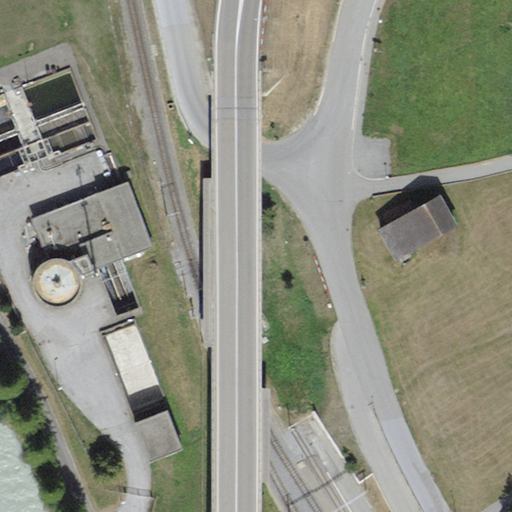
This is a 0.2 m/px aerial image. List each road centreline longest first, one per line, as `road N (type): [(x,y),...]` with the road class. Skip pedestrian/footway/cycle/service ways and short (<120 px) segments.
road 1 (secondary): [(236,48),(235,511)]
road 2 (residential): [(322,174),(325,235),(353,321),(440,511)]
road 3 (unclassified): [(169,0),(188,91),(208,134),(255,161),(322,174)]
road 4 (unclassified): [(0,304),(94,511)]
road 5 (residential): [(357,0),(322,174)]
